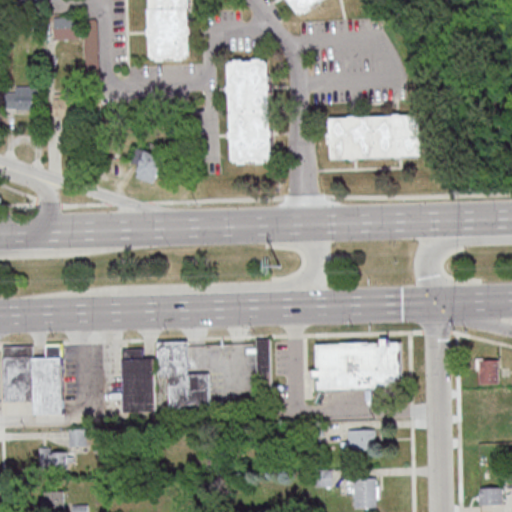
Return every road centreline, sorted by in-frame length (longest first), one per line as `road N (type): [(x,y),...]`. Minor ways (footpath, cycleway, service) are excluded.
road 1 (trunk): [(451,218),(47,230)]
road 2 (trunk): [(48,315),(114,290),(298,283),(315,263),(305,223)]
road 3 (residential): [(305,223),(292,57),(253,0)]
road 4 (trunk): [(294,307),(511,300)]
road 5 (residential): [(438,511),(434,302)]
road 6 (trunk): [(111,313),(294,307)]
road 7 (trunk): [(511,238),(428,248),(424,268),(434,302)]
road 8 (tertiary): [(195,228),(70,186)]
